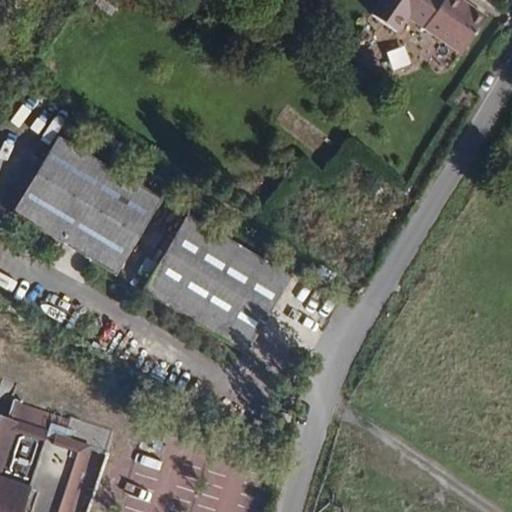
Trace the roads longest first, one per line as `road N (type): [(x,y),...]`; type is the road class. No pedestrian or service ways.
road 1 (residential): [(511,73),(322,396),(288,511)]
road 2 (track): [(322,396),(489,511)]
